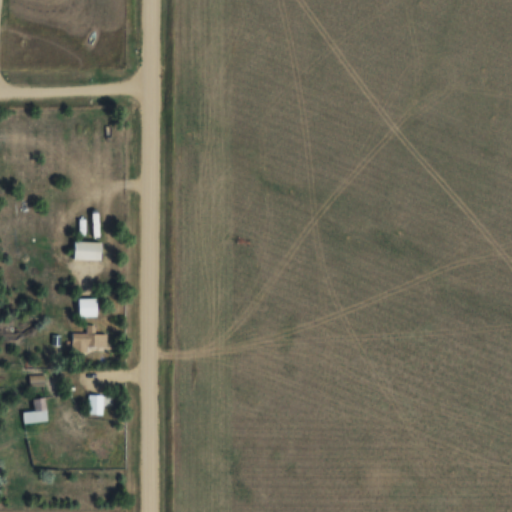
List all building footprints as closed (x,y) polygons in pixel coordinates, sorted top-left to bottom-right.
[(102,242),(100,261),(75,259),(77,240),(102,242)] [(79,298),(80,318),(98,317),(97,297),(79,298)] [(73,332),(72,351),(88,352),(88,347),(106,348),(106,334),(95,334),(95,325),(86,325),(86,333),(73,332)] [(62,334),(62,344),(52,344),(52,334),(62,334)] [(45,374),(46,386),(30,388),(29,376),(45,374)] [(90,395),(89,414),(103,415),(104,395),(90,395)] [(46,397),(49,421),(24,425),(22,413),(35,411),(34,399),(46,397)]
